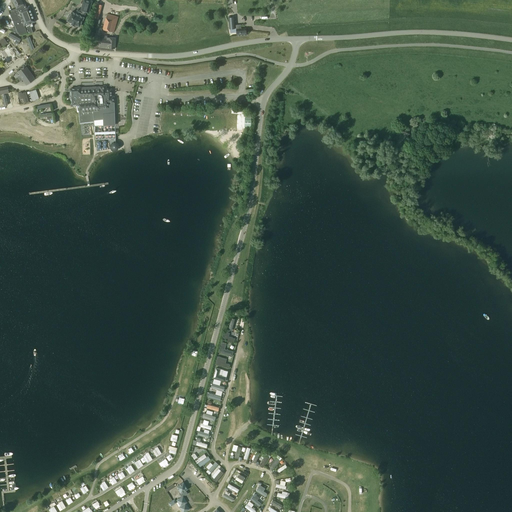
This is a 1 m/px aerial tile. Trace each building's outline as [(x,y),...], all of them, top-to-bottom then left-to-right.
[(9,11),(15,25),(10,30),(21,35),(32,31),(31,28),(31,27),(31,26),(32,26),(33,26),(32,23),(35,22),(29,6),(25,7),(20,0),(11,0),(16,8),(9,11)] [(75,24),(79,26),(80,25),(84,17),(86,11),(88,12),(91,0),(89,0),(82,0),(80,10),(81,10),(79,15),(72,11),(69,15),(68,15),(67,19),(68,19),(68,20),(67,20),(68,20),(72,22),(71,23),(71,24),(71,23),(74,25),(75,25),(75,24)] [(118,17),(108,14),(107,17),(106,17),(103,29),(114,32),(118,17)] [(240,25),(236,25),(235,25),(234,17),(228,18),(229,29),(236,29),(236,36),(246,35),(246,29),(241,29),(240,25)] [(8,36),(16,40),(15,42),(19,44),(21,39),(10,33),(8,36)] [(26,38),(31,50),(35,48),(30,36),(26,38)] [(0,40),(4,46),(8,43),(4,37),(0,40)] [(115,38),(100,37),(99,47),(108,47),(108,48),(114,49),(115,38)] [(23,58),(13,42),(0,50),(0,55),(8,68),(23,58)] [(35,79),(25,66),(17,72),(20,76),(17,77),(20,81),(22,79),(26,85),(35,79)] [(42,93),(53,90),(51,84),(40,87),(42,93)] [(106,86),(81,88),(75,88),(75,89),(70,89),(70,96),(71,105),(76,105),(77,112),(79,112),(80,123),(94,122),(93,119),(104,118),(105,125),(116,124),(115,111),(114,111),(114,101),(115,101),(114,95),(112,95),(112,88),(106,88),(106,86)] [(32,100),(39,99),(37,90),(30,91),(32,100)] [(25,103),(30,101),(26,91),(19,94),(21,99),(23,98),(25,103)] [(0,117),(2,128),(10,127),(8,114),(0,115),(0,117)] [(40,140),(39,122),(31,122),(31,136),(35,136),(35,140),(40,140)] [(223,339),(234,341),(235,337),(230,336),(231,332),(225,330),(223,339)] [(234,351),(225,349),(227,343),(222,341),(219,352),(233,356),(234,351)] [(218,356),(216,364),(230,367),(231,364),(226,362),(227,358),(218,356)] [(216,394),(210,392),(209,397),(221,400),(223,390),(217,389),(216,394)] [(206,413),(204,412),(203,417),(215,420),(216,416),(212,415),(213,411),(207,409),(206,413)] [(153,449),(156,457),(162,454),(158,446),(153,449)] [(256,462),(260,452),(256,451),(252,461),(256,462)] [(144,454),(147,462),(153,460),(149,452),(144,454)] [(209,455),(207,456),(205,453),(198,458),(200,461),(199,462),(201,466),(211,459),(209,455)] [(274,469),(282,457),(278,454),(269,466),(274,469)] [(260,465),(264,467),(269,457),(265,455),(260,465)] [(165,457),(159,461),(162,466),(168,462),(165,457)] [(140,459),(135,462),(138,468),(144,465),(140,459)] [(216,461),(209,469),(212,472),(219,463),(216,461)] [(130,462),(127,464),(128,467),(126,468),(130,474),(135,471),(130,462)] [(286,464),(277,469),(279,472),(288,467),(286,464)] [(118,474),(121,479),(126,477),(122,468),(119,470),(120,473),(118,474)] [(236,479),(243,483),(247,477),(239,473),(236,479)] [(115,476),(109,479),(112,485),(117,482),(115,476)] [(259,478),(258,482),(270,487),(271,483),(259,478)] [(291,478),(280,479),(281,483),(276,484),(277,488),(286,487),(286,481),(291,481),(291,478)] [(100,484),(104,490),(109,487),(105,481),(100,484)] [(165,489),(167,492),(175,487),(174,483),(165,489)] [(184,495),(185,495),(188,494),(186,490),(187,489),(183,483),(177,487),(181,492),(179,493),(181,496),(182,496),(184,495)] [(229,483),(227,487),(238,492),(240,488),(229,483)] [(120,484),(113,489),(118,496),(125,492),(120,484)] [(66,496),(64,498),(68,505),(74,502),(70,494),(72,493),(76,500),(82,496),(76,486),(64,493),(66,496)] [(183,496),(177,500),(178,502),(180,506),(179,507),(182,511),(185,511),(190,509),(186,503),(187,502),(183,496)] [(56,503),(60,510),(66,507),(63,500),(56,503)] [(95,509),(101,506),(98,501),(92,504),(95,509)] [(249,501),(245,507),(251,511),(255,511),(257,510),(252,507),(254,504),(249,501)]
